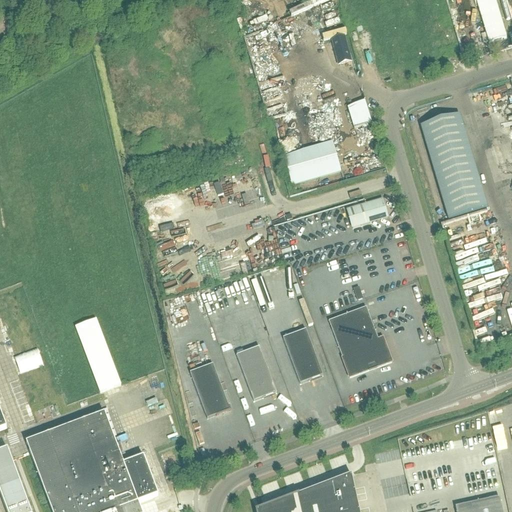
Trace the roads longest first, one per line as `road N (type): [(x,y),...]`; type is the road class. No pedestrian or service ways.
road 1 (unclassified): [(468,392),(388,125),(390,105),(403,94),(511,62)]
road 2 (primary): [(213,511),(216,497),(238,477),(468,392)]
road 3 (unknown): [(403,175),(300,208),(282,208),(275,195)]
